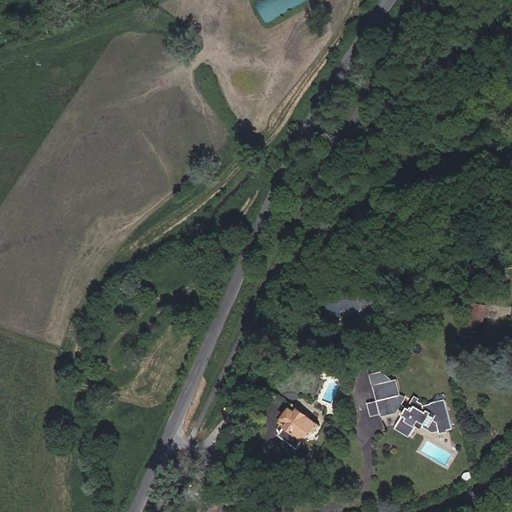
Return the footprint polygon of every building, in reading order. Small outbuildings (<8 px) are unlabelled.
[(267,23),(307,0),(260,0),(256,3),(267,23)] [(364,291),(358,292),(356,299),(341,301),(335,299),(332,308),(344,312),(347,308),(349,309),(350,306),(367,311),(371,297),(363,294),(364,291)] [(479,300),(473,326),(487,329),(492,303),(479,300)] [(393,385),(388,376),(378,367),(365,374),(372,387),(381,407),(383,413),(398,412),(406,399),(396,392),(393,385)] [(453,428),(444,401),(430,406),(418,398),(414,402),(418,407),(414,413),(410,411),(400,425),(415,434),(423,424),(433,429),(440,427),(441,431),(453,428)] [(306,421),(310,424),(314,417),(297,404),(276,429),(291,440),(306,421)] [(261,501),(271,511),(283,511),(268,495),(261,501)]
